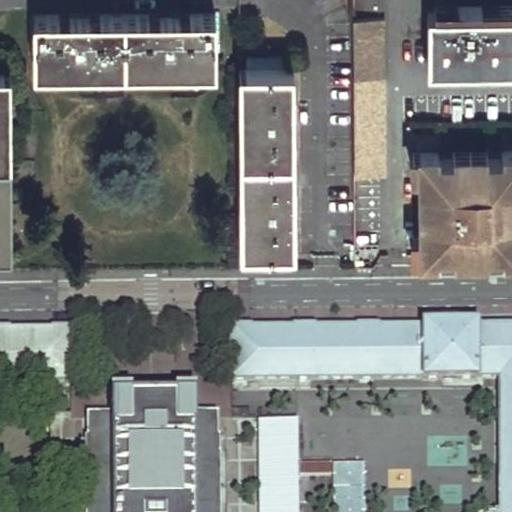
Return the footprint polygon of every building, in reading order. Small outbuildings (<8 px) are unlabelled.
[(428,62),(511,60),(511,6),(427,7),(428,62)] [(33,66),(215,64),(215,12),(34,12),(33,66)] [(354,80),(384,80),(383,17),(353,17),(354,80)] [(241,247),(294,246),(293,65),(239,65),(241,247)] [(0,249),(10,249),(9,67),(0,67),(0,249)] [(511,247),(511,158),(422,158),(422,248),(511,247)] [(231,331),(232,381),(423,379),(423,383),(478,382),(477,379),(505,379),(511,379),(511,504),(505,504),(505,511),(493,511),(511,511),(511,329),(476,330),(476,327),(449,328),(422,328),(422,330),(376,331),(376,329),(360,330),(360,331),(314,331),(314,330),(294,329),(294,332),(250,331),(249,330),(231,330),(231,331)] [(0,383),(73,383),(73,332),(9,334),(8,332),(0,331),(0,383)] [(87,442),(88,511),(218,511),(218,442),(216,442),(215,418),(195,418),(195,393),(177,394),(177,399),(154,399),(131,399),(131,393),(113,394),(113,418),(91,418),(91,442),(87,442)] [(304,511),(302,427),(263,427),(264,511),(304,511)]
